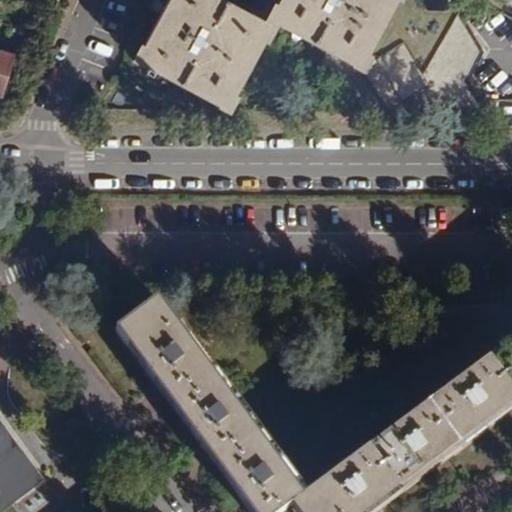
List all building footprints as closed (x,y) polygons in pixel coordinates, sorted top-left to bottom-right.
[(390,111),(487,111),(474,88),(434,87),(392,15),(400,0),(281,0),(274,13),(270,20),(231,0),(170,0),(138,61),(231,109),(277,23),(365,70),(390,111)] [(250,0),(231,0),(270,20),(274,13),(266,8),(250,0)] [(269,0),(266,8),(274,13),(281,0),(269,0)] [(434,87),(474,88),(470,80),(485,53),(462,11),(429,11),(422,0),(400,0),(392,15),(434,87)] [(0,94),(5,96),(15,56),(0,51),(0,94)] [(156,301),(116,332),(141,369),(188,431),(241,497),(250,511),(285,511),(292,507),(295,511),(372,511),(374,511),(381,507),(390,499),(426,472),(439,463),(452,453),(493,422),(511,407),(511,343),(304,498),(156,301)] [(0,430),(0,511),(19,511),(10,500),(37,480),(0,430)]
